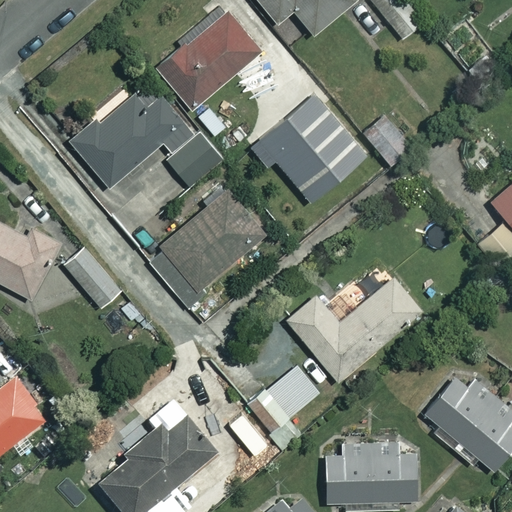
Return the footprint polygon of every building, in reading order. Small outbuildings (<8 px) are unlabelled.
[(261,0),(277,18),(293,5),(314,29),(346,0),(261,0)] [(422,17),(408,0),(373,0),(401,34),(422,17)] [(259,47),(223,5),(156,63),(192,104),(259,47)] [(490,55),(464,20),(441,37),(467,72),(490,55)] [(365,148),(311,88),(249,144),(267,163),(274,156),(311,197),(365,148)] [(171,150),(194,130),(161,91),(143,106),(131,91),(99,118),(95,113),(68,136),(108,183),(161,138),(171,150)] [(239,96),(224,108),(239,126),(254,114),(239,96)] [(199,125),(223,154),(243,138),(213,102),(193,119),(199,125)] [(408,140),(386,112),(364,129),(385,157),(408,140)] [(194,130),(171,150),(166,155),(189,183),(223,154),(199,125),(194,130)] [(511,176),(489,194),(511,222),(511,176)] [(263,232),(219,179),(197,197),(204,205),(159,242),(197,287),(263,232)] [(27,233),(0,217),(0,278),(30,294),(58,242),(31,227),(27,233)] [(120,286),(84,243),(63,261),(99,303),(120,286)] [(422,304),(380,256),(326,304),(311,287),(282,313),(339,378),(422,304)] [(294,360),(255,395),(278,422),(318,387),(294,360)] [(439,420),(433,427),(472,462),(477,456),(489,466),(511,440),(511,410),(461,366),(425,407),(439,420)] [(0,449),(7,443),(16,453),(29,442),(21,432),(42,414),(7,373),(0,378),(0,449)] [(150,417),(136,401),(109,423),(119,435),(104,448),(115,461),(93,479),(119,511),(176,511),(186,505),(171,487),(213,451),(171,400),(150,417)] [(324,494),(341,493),(341,506),(397,505),(397,492),(414,491),(413,445),(323,447),(324,494)] [(270,511),(313,511),(298,491),(270,511)] [(466,511),(456,502),(446,511),(466,511)]
